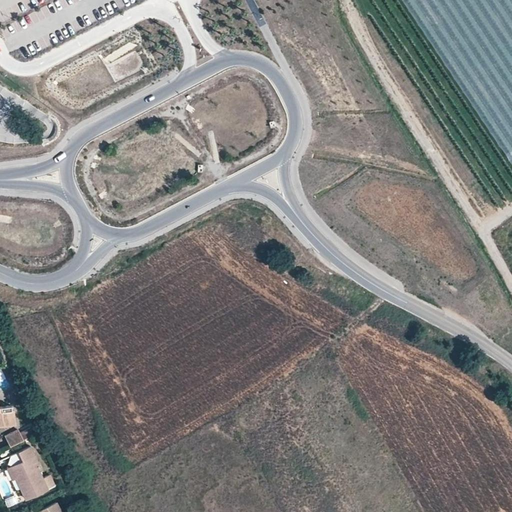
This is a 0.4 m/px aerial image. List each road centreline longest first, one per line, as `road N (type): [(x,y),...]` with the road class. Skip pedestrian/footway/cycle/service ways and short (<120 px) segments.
road 1 (track): [(511,290),(485,230),(369,60),(347,0)]
road 2 (tertiary): [(286,156),(297,121),(290,95),(276,74),(244,57),(109,124),(64,162)]
road 3 (tertiary): [(511,361),(371,281),(303,222)]
road 4 (tertiary): [(120,235),(238,184)]
